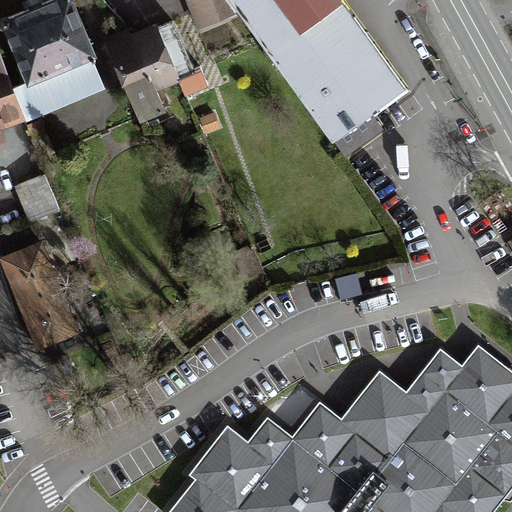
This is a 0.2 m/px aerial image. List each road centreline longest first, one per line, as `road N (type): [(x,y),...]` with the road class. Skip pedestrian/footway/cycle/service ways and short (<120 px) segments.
road 1 (unclassified): [(59,471),(9,322)]
road 2 (secondary): [(453,0),(511,107)]
